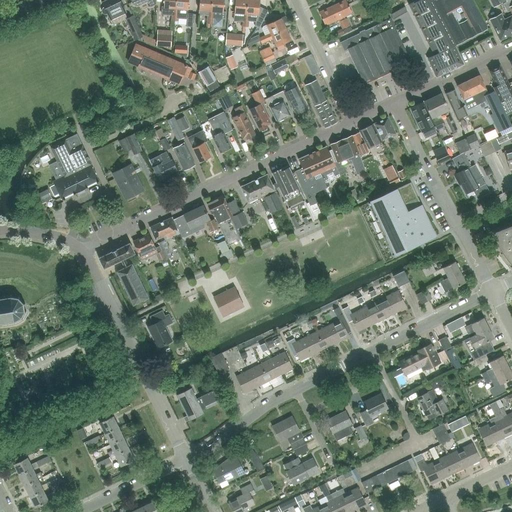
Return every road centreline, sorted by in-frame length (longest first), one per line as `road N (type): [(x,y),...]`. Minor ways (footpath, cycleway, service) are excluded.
road 1 (residential): [(80,248),(351,123)]
road 2 (tertiary): [(183,459),(80,248)]
road 3 (residential): [(456,225),(395,103)]
road 4 (residential): [(493,291),(372,351)]
road 5 (residential): [(351,123),(299,0)]
road 6 (residential): [(294,389),(183,459)]
road 7 (residential): [(511,49),(395,103)]
